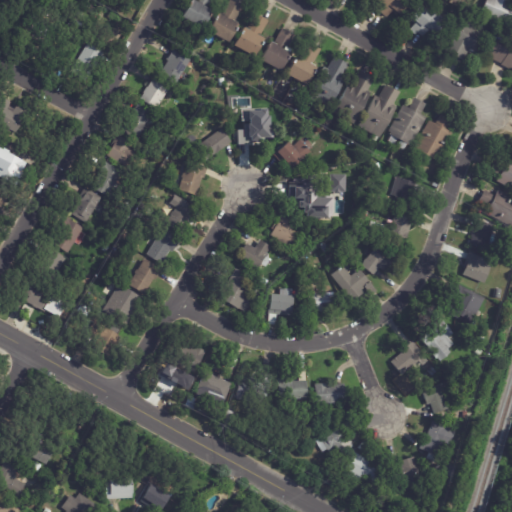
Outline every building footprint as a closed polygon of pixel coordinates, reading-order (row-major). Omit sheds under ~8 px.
[(212,0),(206,11),(210,13),(199,31),(179,18),(189,1),(194,4),(196,0),(212,0)] [(385,18),(379,14),(377,16),(365,6),(369,0),(402,0),(407,4),(396,17),(390,12),(385,18)] [(511,0),(509,5),(511,6),(511,11),(504,27),(479,15),(485,0),(511,0)] [(239,8),(243,10),(233,26),(235,27),(225,45),(206,34),(216,16),(221,19),(230,3),(239,8)] [(433,34),(429,31),(424,37),(418,32),(416,35),(409,29),(414,23),(408,18),(416,8),(420,11),(423,9),(430,14),(432,12),(440,19),(438,21),(442,25),(434,35),(433,34)] [(75,12),(84,17),(78,28),(69,24),(75,12)] [(255,16),(266,23),(257,39),(260,42),(250,60),(229,48),(239,30),(244,33),(254,16),(255,16)] [(461,61),(444,52),(448,44),(441,40),(451,23),(454,25),(457,18),(482,32),(479,38),(481,39),(471,57),(465,54),(461,61)] [(281,32),(292,38),(283,54),(288,57),(277,74),(255,62),(265,45),(270,48),(280,31),(281,32)] [(66,77),(87,41),(104,51),(83,87),(66,77)] [(511,73),(499,68),(500,66),(483,59),(490,41),(511,49),(511,73)] [(307,45),(318,52),(309,68),(312,69),(301,88),(281,77),(291,59),(296,62),(306,44),(307,45)] [(177,55),(187,62),(172,85),(158,76),(167,62),(165,60),(171,51),(177,55)] [(334,59),(347,67),(341,78),(344,79),(327,108),(309,97),(325,69),(326,70),(333,58),(334,59)] [(361,74),(373,81),(367,93),(370,94),(352,126),(331,114),(349,83),(352,85),(358,73),(361,74)] [(152,79),(167,88),(154,110),(138,100),(142,94),(141,94),(145,88),(146,89),(151,79),(152,79)] [(386,88),(398,95),(392,106),(395,108),(378,139),(357,127),(374,96),(378,98),(384,87),(386,88)] [(0,97),(1,98),(9,103),(7,106),(12,109),(13,106),(25,113),(13,134),(0,126),(0,97)] [(415,101),(424,106),(418,117),(424,120),(410,146),(408,145),(406,147),(405,147),(403,151),(386,143),(389,137),(386,136),(402,107),(408,110),(413,100),(415,101)] [(135,106),(151,116),(135,142),(120,132),(127,120),(125,119),(128,114),(130,114),(135,106)] [(441,117),(450,122),(444,132),(450,135),(436,161),(434,160),(433,163),(412,151),(428,122),(434,126),(439,116),(441,117)] [(244,143),(236,142),(240,122),(250,124),(250,122),(253,123),(253,124),(268,127),(265,145),(259,144),(258,146),(250,144),(250,142),(247,142),(246,144),(244,143)] [(225,139),(228,144),(203,162),(193,148),(218,130),(225,139)] [(105,155),(118,136),(130,145),(127,150),(135,155),(125,169),(105,155)] [(42,146),(46,137),(51,140),(47,148),(42,146)] [(298,143),(308,154),(287,172),(272,155),(284,144),(288,149),(297,141),(298,143)] [(161,157),(157,155),(160,148),(165,151),(161,157)] [(21,172),(15,184),(0,176),(0,149),(26,162),(21,172)] [(511,192),(495,182),(508,159),(511,161),(511,192)] [(100,169),(104,162),(119,171),(113,182),(125,189),(117,203),(90,187),(100,169)] [(378,163),(381,170),(374,173),(372,166),(378,163)] [(204,169),(201,181),(199,180),(194,198),(177,192),(185,164),(204,169)] [(172,176),(174,169),(181,172),(179,178),(172,176)] [(421,186),(413,211),(392,203),(394,197),(389,195),(396,177),(421,186)] [(124,187),(129,178),(136,183),(132,191),(124,187)] [(304,182),(303,191),(311,192),(310,201),(303,200),(302,205),(284,203),(287,179),(304,181),(304,182)] [(97,203),(84,224),(70,216),(78,203),(75,201),(83,189),(99,199),(97,203)] [(483,215),(487,208),(476,202),(482,192),(493,198),(496,191),(511,199),(511,229),(511,231),(483,215)] [(193,212),(195,213),(189,222),(187,221),(178,235),(164,226),(179,202),(193,212)] [(338,207),(345,210),(343,217),(336,214),(338,207)] [(410,219),(402,245),(380,238),(382,235),(366,230),(369,221),(384,226),(386,219),(391,221),(394,212),(411,218),(410,219)] [(280,215),(295,225),(292,230),(298,233),(289,249),(270,237),(273,232),(270,230),(280,215)] [(80,232),(66,255),(49,246),(65,218),(82,228),(80,232)] [(487,241),(484,251),(467,246),(475,221),(492,226),(487,241)] [(174,238),(177,240),(169,253),(167,252),(159,266),(144,257),(161,230),(174,238)] [(263,265),(259,263),(255,269),(236,257),(245,244),(252,249),(257,241),(268,248),(265,253),(269,256),(263,265)] [(377,270),(371,277),(359,267),(375,247),(395,263),(388,272),(380,266),(377,270)] [(460,259),(460,261),(448,256),(451,249),(463,253),(460,259)] [(44,255),(48,250),(63,259),(51,279),(36,270),(44,255)] [(460,276),(463,270),(462,270),(468,255),(483,261),(481,266),(489,269),(482,285),(460,276)] [(155,270),(158,272),(142,297),(126,287),(133,275),(132,274),(134,271),(135,272),(142,261),(155,270)] [(370,290),(372,292),(366,296),(360,289),(357,291),(359,294),(349,302),(329,275),(340,266),(348,276),(355,270),(370,290)] [(237,271),(244,275),(241,281),(250,286),(242,301),(248,305),(242,314),(217,300),(235,270),(237,271)] [(259,276),(266,281),(263,286),(253,279),(256,274),(259,276)] [(141,302),(124,328),(109,318),(116,307),(106,301),(117,285),(141,302)] [(41,314),(16,299),(23,287),(48,302),(41,314)] [(457,287),(482,299),(468,326),(445,315),(452,302),(449,300),(457,287)] [(255,288),(262,290),(258,303),(251,301),(255,288)] [(279,315),(268,314),(268,311),(267,311),(269,295),(279,297),(281,288),(292,290),(289,311),(290,311),(289,317),(279,315)] [(501,290),(500,299),(493,298),(494,289),(501,290)] [(65,304),(50,295),(42,309),(56,318),(65,304)] [(319,312),(314,312),(315,325),(308,325),(308,314),(305,314),(304,296),(332,295),(333,312),(319,312)] [(451,347),(442,354),(437,348),(430,353),(420,339),(432,329),(430,326),(440,319),(452,335),(447,339),(452,346),(451,347)] [(411,343),(424,358),(400,377),(389,363),(400,355),(398,352),(411,342),(411,343)] [(185,344),(203,354),(191,375),(171,364),(182,343),(185,344)] [(229,370),(234,372),(219,408),(193,397),(204,371),(214,375),(213,377),(222,381),(227,369),(229,370)] [(295,401),(275,401),(276,380),(285,381),(285,383),(297,383),(297,370),(303,370),(303,383),(304,383),(304,401),(295,401)] [(422,385),(418,380),(432,370),(436,375),(422,385)] [(443,413),(434,415),(430,404),(421,407),(417,394),(447,383),(456,408),(450,410),(446,399),(444,399),(448,411),(443,413)] [(258,388),(264,389),(261,405),(233,401),(235,384),(258,388)] [(335,386),(342,386),(344,404),(314,407),(313,386),(326,384),(326,387),(335,386)] [(86,427),(45,404),(55,387),(95,411),(86,427)] [(183,407),(189,397),(195,401),(193,404),(195,405),(192,411),(183,407)] [(227,410),(234,414),(228,426),(221,423),(227,410)] [(447,450),(440,447),(433,463),(425,459),(428,454),(418,450),(424,435),(426,436),(432,422),(454,431),(447,450)] [(348,441),(352,448),(331,461),(325,451),(321,453),(314,442),(318,439),(317,438),(337,426),(346,441),(347,440),(348,441)] [(50,465),(31,456),(40,440),(58,450),(50,465)] [(366,441),(369,445),(360,454),(356,449),(365,440),(366,441)] [(352,454),(364,461),(364,462),(378,470),(369,485),(358,479),(356,484),(340,475),(352,454)] [(400,482),(392,484),(388,471),(399,468),(398,463),(413,459),(421,484),(407,488),(404,480),(400,482)] [(21,468),(17,478),(28,483),(20,500),(0,491),(0,483),(2,479),(0,478),(0,475),(6,462),(21,468)] [(40,473),(33,469),(37,462),(44,466),(40,473)] [(440,466),(446,474),(441,479),(432,470),(438,465),(440,466)] [(450,465),(456,467),(453,478),(447,476),(450,465)] [(317,468),(325,474),(321,479),(313,474),(317,468)] [(122,499),(108,500),(106,478),(135,476),(136,494),(133,494),(133,498),(122,499)] [(158,511),(148,506),(141,502),(152,484),(174,497),(164,511),(158,511)] [(371,484),(383,486),(381,495),(369,493),(371,484)] [(98,509),(95,511),(69,511),(64,509),(73,496),(78,500),(82,494),(100,506),(98,509)] [(371,495),(383,501),(377,511),(366,504),(371,495)] [(0,511),(0,501),(8,505),(10,500),(19,505),(17,511),(13,509),(11,511),(0,511)]
